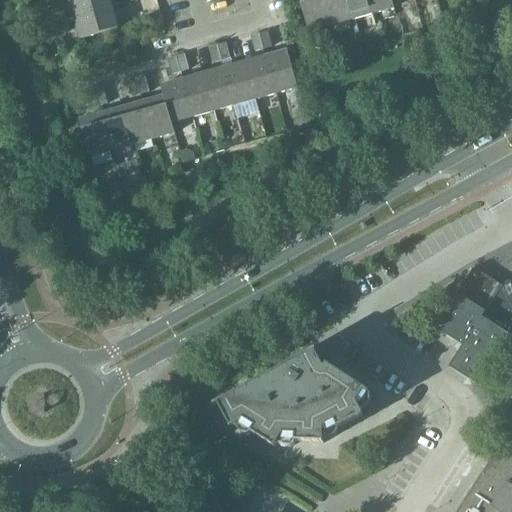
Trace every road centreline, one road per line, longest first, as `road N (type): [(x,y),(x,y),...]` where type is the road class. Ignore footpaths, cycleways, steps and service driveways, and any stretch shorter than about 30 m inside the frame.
road 1 (tertiary): [(99,402),(124,373),(483,177)]
road 2 (tertiary): [(467,150),(83,368)]
road 3 (tertiary): [(0,436),(33,460),(62,458),(94,430),(99,402)]
road 4 (residential): [(156,48),(266,17),(261,0)]
